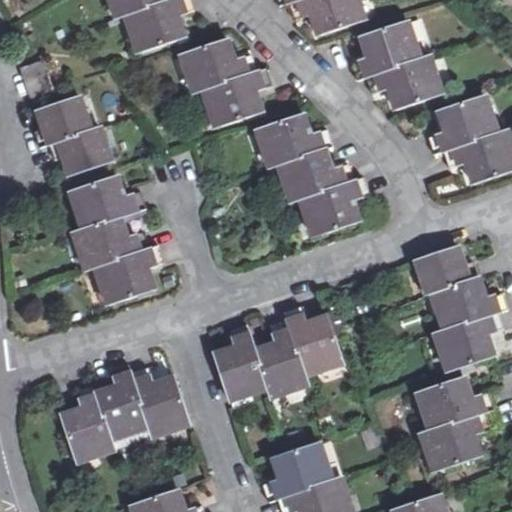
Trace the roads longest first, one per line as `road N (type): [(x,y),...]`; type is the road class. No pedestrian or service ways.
road 1 (residential): [(434,229),(391,158),(238,0)]
road 2 (residential): [(217,305),(434,229)]
road 3 (residential): [(243,511),(175,320)]
road 4 (residential): [(0,381),(175,320)]
road 5 (residential): [(169,175),(217,305)]
